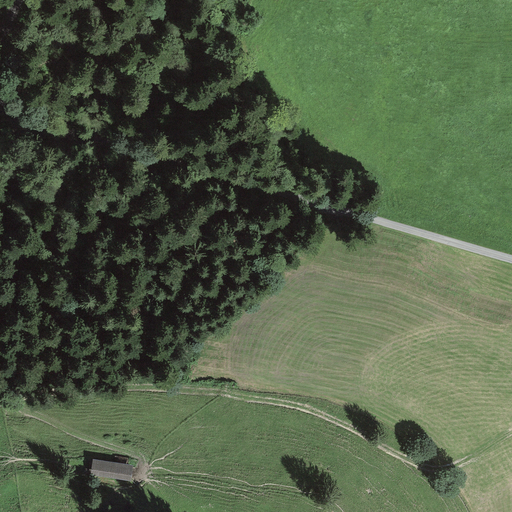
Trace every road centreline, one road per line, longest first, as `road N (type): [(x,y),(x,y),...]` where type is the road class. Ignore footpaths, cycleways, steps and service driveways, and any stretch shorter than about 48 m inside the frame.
road 1 (track): [(511,432),(453,466),(427,467),(284,400),(200,389),(84,391),(11,401),(135,453),(151,470)]
road 2 (unclassified): [(511,258),(142,152),(31,130),(0,97)]
